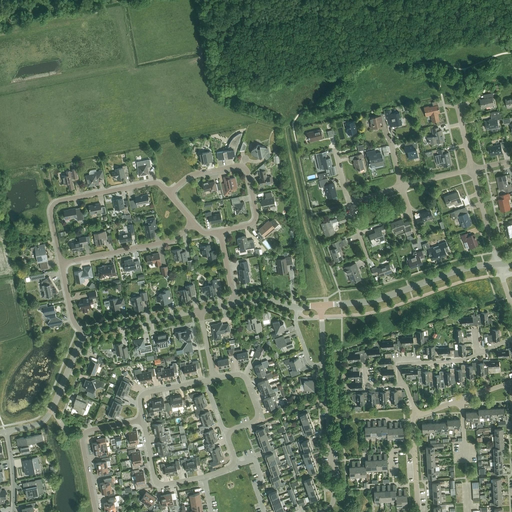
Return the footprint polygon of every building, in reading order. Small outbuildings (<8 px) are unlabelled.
[(492,97),(480,99),(482,108),(494,105),(493,98),(497,97),(496,92),(491,93),(492,97)] [(440,113),(439,110),(438,105),(429,107),(429,106),(424,107),(426,116),(430,115),(432,122),(439,120),(438,114),(440,113)] [(390,109),(384,111),(385,115),(386,119),(389,119),(389,121),(393,120),(394,125),(402,124),(399,112),(391,113),(390,109)] [(490,113),(491,116),(492,119),(485,121),(487,130),(499,127),(498,120),(501,119),(500,111),(490,113)] [(379,116),(369,118),(371,129),(380,127),(383,126),(382,121),(382,120),(382,118),(385,118),(384,113),(379,114),(379,116)] [(511,120),(503,122),(504,125),(510,124),(511,133),(511,120)] [(348,134),(356,132),(354,121),(345,123),(348,134)] [(439,130),(438,127),(432,129),(433,136),(427,137),(428,144),(437,143),(437,142),(444,141),(441,130),(439,130)] [(310,142),(319,140),(323,139),(321,129),(306,133),(307,137),(308,137),(308,138),(309,138),(310,142)] [(233,159),(242,133),(241,133),(241,135),(239,134),(237,135),(235,137),(233,138),(232,139),(232,140),(231,141),(231,142),(229,146),(229,147),(229,149),(229,150),(217,152),(218,160),(230,158),(231,157),(233,158),(233,159)] [(410,145),(405,146),(404,147),(405,151),(407,150),(409,159),(417,157),(416,149),(417,148),(415,140),(409,141),(410,145)] [(506,141),(503,142),(503,141),(500,142),(501,144),(488,147),(490,156),(503,153),(502,148),(505,147),(508,147),(506,141)] [(260,158),(263,156),(266,159),(270,156),(269,148),(265,147),(258,144),(252,150),(253,155),(260,158)] [(382,161),(383,160),(381,151),(375,153),(375,149),(366,152),(367,157),(368,156),(370,164),(375,162),(376,167),(383,165),(382,161)] [(443,166),(451,165),(448,152),(444,153),(443,149),(437,150),(438,154),(435,155),(437,164),(442,163),(443,166)] [(201,163),(213,161),(211,151),(199,154),(201,163)] [(317,153),(316,153),(320,169),(332,166),(329,157),(327,158),(326,151),(317,153)] [(361,158),(362,157),(361,154),(355,155),(356,158),(353,159),(356,170),(359,169),(359,170),(364,168),(361,158)] [(149,159),(136,162),(137,166),(138,172),(139,176),(143,175),(148,173),(147,167),(151,166),(149,161),(149,159)] [(124,175),(128,174),(126,165),(122,166),(123,168),(115,169),(116,172),(112,172),(113,178),(117,177),(117,180),(125,179),(124,175)] [(71,169),(72,171),(70,172),(70,171),(66,171),(67,175),(65,176),(65,175),(62,176),(62,179),(63,179),(64,184),(68,183),(70,190),(74,189),(72,179),(77,178),(75,168),(71,169)] [(260,178),(259,178),(260,185),(270,183),(273,182),(272,176),(269,176),(267,177),(265,169),(259,171),(260,178)] [(89,175),(86,176),(88,186),(98,184),(97,179),(103,178),(102,171),(99,172),(96,172),(94,173),(95,174),(89,175)] [(506,192),(511,190),(511,184),(508,185),(506,175),(497,177),(500,189),(505,188),(506,192)] [(232,188),(237,187),(234,177),(230,178),(229,176),(224,177),(225,183),(222,183),(225,195),(228,194),(227,192),(232,190),(232,188)] [(319,180),(320,186),(320,187),(325,186),(327,197),(336,195),(334,183),(328,184),(326,178),(319,180)] [(209,181),(202,182),(203,184),(202,185),(202,187),(203,188),(204,190),(210,189),(210,192),(217,190),(215,182),(209,183),(209,181)] [(264,208),(270,207),(270,208),(270,209),(277,210),(276,205),(275,205),(273,198),(272,198),(271,192),(265,193),(266,199),(262,200),(264,208)] [(447,205),(454,203),(454,205),(461,203),(457,192),(444,196),(447,205)] [(136,200),(133,201),(134,208),(137,207),(137,205),(149,203),(147,194),(140,196),(139,195),(135,196),(136,199),(136,200)] [(508,200),(510,199),(509,194),(500,196),(501,199),(499,200),(501,211),(510,210),(508,200)] [(124,214),(128,213),(127,206),(124,207),(122,199),(113,201),(114,205),(115,210),(121,208),(121,211),(123,211),(124,214)] [(237,214),(246,212),(244,202),(239,203),(238,200),(232,202),(233,207),(235,206),(237,214)] [(102,214),(106,213),(105,207),(101,207),(100,203),(95,204),(95,205),(89,206),(90,214),(101,212),(102,214)] [(75,209),(75,208),(70,209),(70,210),(64,211),(65,219),(76,217),(77,220),(84,219),(82,207),(75,209)] [(462,208),(450,212),(451,215),(454,214),(456,218),(459,217),(463,228),(471,224),(466,213),(464,213),(462,208)] [(421,216),(415,219),(418,225),(424,223),(423,221),(433,217),(430,209),(420,213),(421,216)] [(210,223),(222,221),(220,213),(212,215),(211,212),(205,213),(206,219),(209,218),(210,223)] [(330,220),(321,223),(323,229),(325,229),(325,230),(324,231),(326,235),(335,232),(331,223),(339,220),(340,223),(347,220),(345,214),(338,217),(330,220)] [(148,225),(146,225),(145,226),(147,237),(155,236),(154,229),(157,228),(155,218),(146,219),(148,225)] [(277,224),(273,219),(269,221),(268,220),(264,224),(265,225),(259,230),(260,231),(257,234),(261,239),(264,236),(265,237),(271,232),(270,231),(274,228),(274,227),(277,224)] [(413,234),(410,227),(411,227),(409,221),(403,223),(402,219),(390,223),(393,231),(395,231),(396,235),(405,232),(407,237),(413,234)] [(131,235),(134,234),(132,224),(127,225),(128,233),(119,234),(121,243),(132,240),(131,235)] [(381,232),(385,230),(384,226),(374,229),(376,233),(369,235),(372,244),(384,239),(381,232)] [(103,238),(106,237),(105,231),(102,232),(94,233),(97,245),(104,244),(103,238)] [(466,233),(461,235),(463,242),(466,248),(469,247),(469,248),(478,245),(474,234),(469,236),(468,232),(466,233)] [(242,237),(237,239),(238,245),(239,245),(240,248),(240,252),(245,251),(245,250),(255,247),(254,240),(247,241),(246,236),(243,236),(242,236),(242,237)] [(80,242),(71,243),(73,251),(83,249),(82,244),(87,243),(85,237),(79,238),(80,242)] [(347,244),(345,238),(338,241),(338,240),(337,241),(337,240),(332,242),(334,248),(331,249),(335,261),(343,258),(340,251),(341,251),(339,246),(340,246),(347,244)] [(427,248),(431,260),(447,255),(445,252),(449,251),(446,241),(438,244),(438,245),(433,247),(432,246),(427,248)] [(41,269),(48,268),(47,261),(48,261),(44,244),(34,246),(35,247),(31,247),(32,252),(36,254),(38,263),(39,262),(41,269)] [(216,251),(214,251),(211,252),(210,245),(200,247),(201,251),(202,256),(206,255),(207,259),(217,257),(216,251)] [(179,261),(187,260),(185,251),(182,252),(181,249),(173,250),(175,260),(179,259),(179,261)] [(412,256),(411,257),(406,258),(407,264),(409,263),(411,268),(422,264),(420,258),(424,257),(421,250),(416,252),(415,251),(414,251),(412,256)] [(161,264),(159,253),(153,254),(146,256),(147,258),(146,259),(146,261),(147,261),(148,261),(148,264),(155,262),(155,265),(161,264)] [(279,274),(287,273),(286,266),(287,265),(292,264),(291,256),(284,257),(285,259),(277,260),(279,274)] [(128,259),(124,260),(124,261),(125,265),(124,265),(125,270),(126,270),(128,271),(131,271),(130,269),(134,269),(135,271),(141,270),(140,263),(135,263),(133,262),(132,259),(128,259)] [(241,282),(249,281),(248,271),(249,271),(247,261),(240,263),(242,269),(239,270),(240,277),(241,282)] [(359,272),(356,263),(346,266),(347,269),(346,270),(348,273),(352,282),(361,279),(358,272),(359,272)] [(391,263),(389,264),(377,268),(377,267),(372,268),(374,274),(379,272),(380,276),(392,272),(391,269),(393,268),(391,263)] [(106,265),(104,265),(102,266),(102,267),(98,267),(99,273),(98,273),(99,278),(103,277),(104,276),(104,274),(106,274),(110,276),(116,275),(114,264),(106,265)] [(84,279),(93,277),(91,266),(84,268),(84,270),(74,272),(77,283),(84,281),(84,279)] [(44,297),(52,296),(54,294),(58,292),(49,277),(43,280),(44,280),(41,281),(42,286),(41,286),(42,290),(44,290),(45,294),(43,294),(44,297)] [(205,286),(201,287),(202,289),(203,293),(206,292),(206,295),(216,293),(214,287),(218,286),(217,279),(208,281),(209,285),(208,285),(205,286)] [(186,286),(187,289),(179,291),(180,295),(181,295),(182,301),(190,299),(189,295),(195,294),(193,284),(186,286)] [(171,302),(169,290),(163,291),(163,293),(159,294),(159,296),(156,296),(157,302),(160,301),(161,304),(171,302)] [(92,298),(96,297),(95,292),(88,293),(90,298),(83,300),(83,303),(79,304),(80,310),(82,309),(83,311),(84,312),(86,312),(87,310),(87,308),(91,308),(90,304),(93,303),(92,298)] [(142,300),(147,299),(146,292),(140,293),(141,296),(132,298),(133,302),(131,302),(132,306),(133,306),(134,311),(144,309),(142,300)] [(118,306),(124,305),(123,298),(117,299),(117,298),(110,300),(112,312),(119,310),(118,306)] [(47,307),(47,304),(37,306),(38,310),(43,309),(44,312),(43,313),(46,316),(46,317),(47,318),(48,318),(49,317),(50,318),(49,318),(50,319),(47,324),(52,328),(54,327),(54,326),(57,325),(58,326),(60,326),(63,322),(62,320),(56,316),(55,312),(56,311),(55,310),(54,306),(47,307)] [(476,318),(477,325),(480,324),(480,323),(492,322),(492,318),(488,318),(487,312),(480,312),(480,314),(476,314),(476,318)] [(477,325),(476,318),(475,318),(475,316),(474,316),(474,314),(472,315),(472,317),(461,318),(462,325),(470,324),(470,325),(477,325)] [(255,332),(262,331),(260,322),(256,323),(255,317),(248,318),(248,321),(245,321),(247,329),(255,328),(255,332)] [(277,332),(286,329),(283,323),(280,324),(279,320),(272,323),(276,332),(271,334),(273,338),(279,335),(277,332)] [(222,325),(222,322),(217,322),(218,324),(213,325),(214,332),(213,332),(214,340),(221,338),(220,333),(230,331),(228,324),(222,325)] [(187,342),(185,346),(191,345),(191,342),(192,342),(191,339),(192,337),(192,334),(190,333),(191,331),(187,328),(186,330),(184,329),(181,330),(180,331),(175,332),(176,337),(178,338),(181,338),(181,337),(185,340),(187,342)] [(458,344),(464,344),(463,337),(462,337),(461,329),(454,329),(455,340),(457,340),(458,344)] [(499,340),(499,329),(492,329),(492,335),(487,335),(487,334),(484,334),(484,337),(488,337),(488,342),(491,342),(491,340),(499,340)] [(412,337),(413,344),(416,344),(416,342),(428,342),(428,337),(424,338),(423,331),(416,332),(417,337),(412,337)] [(169,345),(169,342),(167,334),(156,337),(157,344),(153,344),(154,352),(159,351),(158,346),(160,346),(161,347),(169,345)] [(284,351),(294,347),(292,342),(291,342),(290,337),(283,340),(281,337),(274,339),(277,347),(282,346),(284,351)] [(413,344),(412,337),(401,338),(402,340),(397,340),(397,343),(398,346),(404,346),(404,344),(413,344)] [(141,353),(152,351),(151,344),(145,346),(143,339),(138,340),(134,340),(134,345),(135,345),(136,350),(140,349),(141,353)] [(398,346),(397,343),(393,344),(392,341),(382,342),(382,348),(391,348),(391,349),(398,349),(398,346)] [(127,347),(123,347),(122,343),(113,345),(114,349),(115,349),(116,350),(113,351),(113,353),(116,353),(117,355),(121,354),(122,358),(129,356),(127,347)] [(454,350),(454,355),(454,357),(457,356),(457,355),(465,354),(465,344),(464,344),(458,344),(458,350),(454,350)] [(434,351),(434,346),(427,346),(423,347),(424,353),(427,353),(428,357),(436,357),(436,358),(439,358),(439,351),(434,351)] [(454,355),(454,350),(449,350),(449,348),(439,348),(439,347),(436,346),(434,346),(434,351),(439,351),(439,355),(447,355),(447,356),(454,355)] [(259,351),(255,357),(258,358),(259,357),(260,358),(266,349),(261,347),(259,351)] [(234,350),(234,348),(231,349),(232,355),(235,354),(237,355),(238,361),(239,361),(239,362),(244,361),(242,352),(241,348),(234,350)] [(364,352),(364,358),(371,357),(371,356),(379,355),(379,348),(368,349),(368,351),(364,352)] [(508,355),(511,354),(511,351),(511,348),(505,348),(505,350),(497,350),(498,357),(508,356),(508,355)] [(364,358),(364,352),(364,349),(358,351),(359,351),(356,352),(355,353),(349,354),(349,361),(357,360),(357,362),(364,361),(364,358)] [(391,365),(390,356),(391,356),(391,353),(384,353),(385,358),(380,359),(380,365),(387,365),(391,365)] [(224,368),(223,359),(217,360),(216,355),(213,356),(214,362),(217,361),(219,368),(220,368),(220,369),(224,368)] [(297,368),(301,365),(298,358),(292,361),(291,358),(284,360),(286,365),(290,364),(293,371),(290,372),(291,376),(300,373),(298,368),(297,369),(297,368)] [(101,367),(103,362),(98,359),(96,362),(91,360),(86,371),(94,375),(98,366),(101,367)] [(483,366),(488,366),(488,372),(495,371),(495,368),(499,367),(498,360),(490,361),(490,359),(483,360),(483,363),(483,366)] [(189,364),(191,375),(193,374),(193,375),(196,374),(197,373),(196,368),(199,368),(198,360),(192,361),(193,364),(189,364)] [(255,367),(254,367),(255,372),(264,368),(269,366),(274,364),(273,360),(268,362),(267,360),(261,362),(262,363),(255,366),(255,367)] [(191,375),(189,364),(186,365),(185,362),(179,363),(181,371),(184,371),(185,376),(187,375),(187,376),(190,375),(191,375)] [(483,366),(483,363),(478,363),(478,362),(472,362),(472,366),(472,369),(477,369),(477,374),(484,374),(487,374),(487,368),(483,368),(483,366)] [(171,368),(167,369),(169,379),(170,379),(171,379),(174,378),(175,378),(174,373),(177,372),(175,363),(172,363),(173,365),(170,366),(171,368)] [(387,365),(387,369),(382,370),(383,376),(393,376),(393,367),(394,367),(394,364),(391,365),(387,365)] [(472,366),(467,366),(467,364),(464,365),(461,365),(461,369),(461,372),(466,372),(466,376),(466,377),(467,377),(468,378),(468,380),(471,379),(472,378),(472,377),(473,377),(472,369),(472,366)] [(351,371),(348,372),(348,379),(355,378),(359,378),(359,377),(358,369),(360,369),(360,366),(353,367),(353,369),(350,369),(351,371)] [(169,379),(167,369),(164,370),(163,367),(157,368),(158,378),(162,377),(163,380),(164,380),(165,380),(168,380),(168,379),(169,379)] [(411,376),(417,375),(417,371),(417,368),(408,369),(408,367),(402,368),(402,374),(406,374),(406,379),(411,379),(411,376)] [(145,372),(147,382),(148,382),(148,383),(152,382),(152,381),(153,381),(152,376),(155,376),(154,368),(148,369),(148,372),(145,372)] [(266,377),(272,375),(271,372),(266,374),(264,368),(255,372),(257,376),(258,376),(265,374),(266,377)] [(461,369),(456,370),(456,368),(453,368),(450,368),(450,372),(450,376),(455,375),(455,381),(462,380),(461,376),(466,376),(466,372),(461,372),(461,369)] [(147,382),(145,372),(141,373),(141,369),(134,370),(136,379),(140,379),(141,384),(142,383),(142,384),(146,383),(147,382)] [(417,371),(417,375),(417,378),(418,378),(419,382),(420,383),(423,382),(423,385),(429,385),(429,384),(428,372),(428,371),(422,371),(422,370),(417,371)] [(445,371),(439,372),(439,375),(439,379),(444,379),(444,384),(451,383),(451,382),(455,382),(455,381),(455,375),(450,376),(450,372),(445,373),(445,371)] [(434,372),(428,372),(429,384),(433,383),(433,386),(440,385),(440,388),(445,387),(444,384),(444,379),(439,379),(439,375),(435,375),(434,372)] [(258,389),(270,385),(268,379),(273,377),(272,375),(266,377),(267,380),(265,380),(258,383),(258,384),(257,384),(258,389)] [(119,386),(129,390),(131,385),(128,384),(130,380),(123,377),(119,386)] [(309,390),(314,390),(313,380),(307,380),(307,377),(300,377),(300,384),(304,384),(304,393),(309,392),(309,390)] [(359,378),(355,378),(356,382),(350,383),(351,389),(362,389),(361,380),(362,380),(362,377),(359,377),(359,378)] [(85,389),(88,391),(86,394),(87,395),(92,397),(94,393),(94,392),(95,389),(101,387),(102,387),(105,382),(97,379),(95,383),(91,381),(90,382),(85,380),(84,384),(86,385),(85,389)] [(275,392),(277,391),(278,390),(277,388),(272,390),(270,384),(270,385),(258,389),(260,393),(261,393),(268,391),(269,394),(275,392)] [(127,395),(129,390),(119,386),(116,395),(122,398),(124,394),(127,395)] [(390,391),(390,397),(391,402),(402,401),(401,389),(398,390),(398,391),(390,391)] [(390,391),(390,390),(387,390),(387,392),(379,392),(379,398),(375,398),(375,403),(379,403),(380,403),(386,402),(386,397),(390,397),(390,391)] [(379,398),(379,392),(379,391),(376,391),(376,392),(368,393),(368,399),(368,404),(375,403),(375,398),(379,398)] [(264,400),(263,400),(264,405),(276,400),(278,399),(275,392),(269,394),(270,397),(263,399),(264,400)] [(368,393),(368,392),(364,392),(364,393),(356,394),(355,394),(355,393),(351,394),(353,401),(357,401),(357,404),(364,404),(363,399),(368,399),(368,393)] [(195,403),(205,400),(203,394),(197,396),(196,393),(190,395),(191,398),(193,398),(195,403)] [(77,394),(74,403),(75,403),(73,408),(78,410),(77,413),(83,415),(89,399),(77,394)] [(175,396),(177,407),(183,405),(184,408),(187,407),(186,401),(182,401),(181,395),(175,396)] [(172,408),(177,407),(175,396),(170,398),(171,404),(168,404),(169,411),(172,410),(172,408)] [(111,407),(120,411),(122,406),(120,405),(121,400),(115,398),(111,407)] [(169,411),(168,404),(164,405),(163,399),(157,400),(159,410),(163,409),(164,412),(169,411)] [(152,401),(152,402),(152,405),(148,406),(149,408),(150,415),(154,414),(154,411),(159,410),(157,400),(152,401)] [(196,412),(202,410),(201,407),(207,405),(205,400),(195,403),(196,406),(194,407),(195,409),(196,412)] [(276,400),(264,405),(266,409),(267,409),(274,407),(275,410),(281,408),(280,405),(278,406),(276,400)] [(118,415),(120,411),(111,407),(108,406),(106,409),(109,410),(107,416),(114,419),(116,414),(118,415)] [(201,420),(211,417),(209,411),(203,413),(202,410),(196,412),(195,413),(197,418),(200,417),(201,420)] [(301,420),(309,416),(308,411),(299,414),(301,420)] [(200,430),(206,428),(208,428),(207,424),(213,422),(211,417),(201,420),(203,426),(199,427),(200,430)] [(152,424),(154,430),(164,428),(163,423),(165,422),(164,419),(158,420),(159,423),(152,424)] [(300,425),(302,430),(313,426),(311,421),(303,424),(300,425)] [(257,436),(265,433),(269,431),(267,426),(266,426),(265,424),(258,426),(259,429),(255,431),(257,436)] [(313,426),(302,430),(305,437),(309,435),(309,434),(315,431),(313,426)] [(129,439),(138,437),(137,431),(132,431),(132,428),(124,430),(125,435),(129,435),(129,439)] [(155,436),(158,435),(159,435),(160,438),(171,436),(170,432),(169,431),(169,430),(168,430),(164,431),(164,428),(154,430),(155,436)] [(213,429),(209,431),(207,431),(206,428),(200,430),(199,431),(200,434),(204,433),(206,438),(215,435),(213,429)] [(495,435),(503,435),(502,428),(494,429),(495,434),(490,434),(491,436),(495,436),(495,435)] [(28,443),(43,440),(41,434),(17,438),(18,445),(21,445),(22,448),(20,448),(21,454),(30,452),(28,443)] [(205,444),(206,448),(214,445),(213,442),(217,440),(215,435),(206,438),(207,444),(205,444)] [(491,443),(495,443),(495,441),(503,441),(503,435),(495,435),(495,436),(495,440),(491,440),(491,443)] [(156,443),(157,448),(167,446),(167,443),(170,442),(171,442),(171,441),(171,440),(171,436),(160,438),(161,442),(156,443)] [(261,445),(269,442),(268,439),(271,438),(270,436),(259,440),(261,445)] [(92,443),(93,449),(103,447),(107,446),(106,443),(105,437),(96,439),(97,442),(92,443)] [(138,437),(129,439),(130,443),(127,443),(128,449),(135,447),(135,444),(139,443),(138,437)] [(302,440),(298,441),(300,448),(311,444),(309,439),(303,442),(302,440)] [(267,452),(274,449),(272,445),(270,445),(269,442),(261,445),(263,450),(266,449),(267,452)] [(443,447),(443,443),(428,444),(428,446),(426,446),(426,453),(434,452),(434,448),(443,447)] [(313,449),(311,444),(300,448),(302,453),(304,452),(310,450),(313,449)] [(210,450),(212,456),(221,452),(219,447),(215,448),(214,445),(206,448),(204,448),(206,452),(210,450)] [(103,447),(93,449),(94,454),(98,453),(98,456),(108,454),(108,451),(107,446),(103,447)] [(168,452),(167,446),(157,448),(158,454),(164,453),(165,456),(171,455),(171,451),(168,452)] [(133,459),(141,457),(140,451),(136,452),(135,449),(128,450),(129,456),(132,455),(133,459)] [(266,461),(277,457),(275,449),(274,449),(267,452),(268,454),(264,456),(266,461)] [(312,455),(310,450),(304,452),(302,453),(304,458),(312,455)] [(223,458),(221,452),(212,456),(214,461),(210,462),(211,467),(219,464),(218,460),(223,458)] [(190,461),(192,471),(198,469),(197,463),(200,463),(199,456),(195,457),(196,459),(190,461)] [(276,463),(281,461),(279,456),(277,457),(266,461),(268,466),(276,463)] [(34,468),(39,467),(37,457),(32,458),(32,459),(23,460),(25,474),(35,472),(34,468)] [(97,468),(107,467),(107,466),(110,466),(109,461),(110,460),(109,457),(101,459),(102,462),(96,463),(97,468)] [(141,457),(133,459),(134,463),(131,463),(133,469),(139,468),(138,465),(142,464),(141,457)] [(184,459),(180,460),(182,466),(185,466),(186,472),(192,471),(190,461),(190,458),(187,459),(187,457),(184,458),(184,459)] [(170,465),(172,475),(178,474),(176,467),(180,467),(179,460),(175,461),(176,463),(170,465)] [(270,470),(278,467),(277,464),(281,463),(281,461),(276,463),(268,466),(270,470)] [(172,475),(170,465),(164,466),(164,463),(160,464),(162,470),(165,470),(166,476),(172,475)] [(316,465),(307,468),(310,476),(317,473),(316,470),(317,470),(316,465)] [(107,467),(97,468),(98,474),(104,473),(105,476),(112,474),(112,471),(110,472),(110,470),(109,469),(108,469),(107,467)] [(136,479),(145,478),(143,471),(139,472),(139,469),(131,471),(132,476),(135,475),(136,479)] [(435,471),(427,472),(428,478),(431,478),(436,478),(435,473),(440,473),(440,470),(435,470),(435,471)] [(101,488),(111,486),(114,486),(113,480),(114,480),(113,477),(103,479),(103,482),(100,483),(101,488)] [(28,496),(44,493),(41,478),(35,480),(23,483),(24,488),(22,488),(22,489),(25,488),(28,500),(28,496)] [(133,484),(135,484),(136,489),(142,488),(142,485),(146,484),(145,478),(136,479),(132,480),(133,484)] [(279,478),(271,481),(273,486),(276,485),(277,487),(285,485),(284,482),(281,483),(279,478)] [(306,486),(314,483),(312,478),(304,481),(306,486)] [(493,485),(501,484),(500,478),(492,478),(493,482),(486,483),(487,485),(488,485),(489,486),(493,486),(493,485)] [(112,492),(111,486),(101,488),(102,494),(108,493),(109,496),(115,494),(114,491),(112,492)] [(145,503),(151,495),(146,491),(143,497),(140,495),(137,500),(141,503),(142,502),(143,502),(145,503)] [(190,500),(200,498),(199,493),(193,494),(193,491),(187,492),(187,495),(189,495),(190,500)] [(270,499),(278,496),(277,491),(268,494),(270,499)] [(493,497),(501,497),(501,491),(493,491),(493,492),(493,496),(489,496),(489,499),(493,499),(493,497)] [(171,493),(166,494),(168,505),(169,506),(174,505),(174,506),(177,505),(176,499),(173,499),(171,493)] [(317,493),(309,496),(307,496),(310,503),(313,502),(312,500),(319,498),(317,493)] [(168,505),(166,494),(160,496),(162,502),(159,502),(160,510),(165,509),(166,508),(165,507),(165,505),(168,505)] [(441,495),(433,496),(433,502),(435,502),(439,502),(441,502),(441,496),(445,496),(445,494),(441,494),(441,495)] [(151,495),(145,503),(149,506),(148,508),(151,510),(154,505),(152,503),(155,498),(151,495)] [(105,508),(115,506),(119,505),(118,503),(117,503),(116,503),(115,497),(107,499),(107,502),(104,503),(105,508)] [(493,497),(493,499),(494,502),(489,503),(490,505),(494,505),(494,504),(502,503),(501,497),(493,497)] [(34,511),(33,507),(35,507),(34,502),(26,504),(27,507),(22,508),(22,511),(34,511)]
